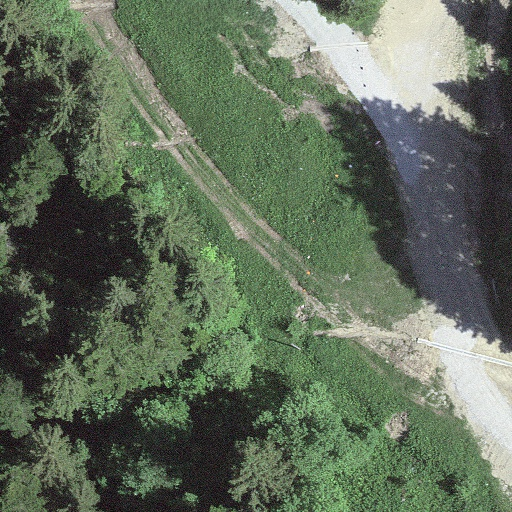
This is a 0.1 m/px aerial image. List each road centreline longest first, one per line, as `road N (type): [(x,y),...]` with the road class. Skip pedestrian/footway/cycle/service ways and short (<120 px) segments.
road 1 (track): [(511,391),(389,101),(415,0)]
road 2 (track): [(304,0),(389,101)]
